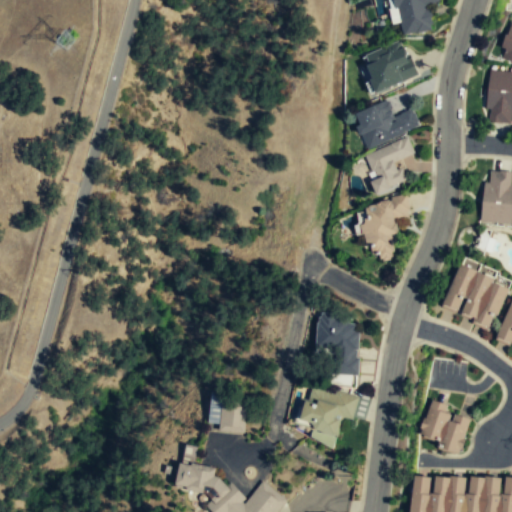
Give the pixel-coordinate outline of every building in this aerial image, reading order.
[(387,0),(392,25),(399,24),(401,36),(432,31),(427,5),(438,3),(437,0),(387,0)] [(500,59),(511,61),(511,22),(508,22),(500,59)] [(362,56),(374,93),(416,78),(404,41),(362,56)] [(511,72),(489,71),(485,122),(511,123),(511,72)] [(419,129),(413,111),(393,118),(387,102),(353,114),(365,148),(419,129)] [(405,182),(398,160),(414,155),(408,138),(358,155),(371,194),(405,182)] [(511,206),(511,171),(483,171),(480,223),(511,224),(511,206)] [(369,263),(398,258),(391,220),(410,217),(406,195),(357,205),(369,263)] [(458,264),(441,307),(491,328),(508,285),(458,264)] [(511,346),(511,298),(496,340),(511,346)] [(335,318),(306,319),(308,352),(316,351),(318,374),(338,373),(335,318)] [(339,416),(348,418),(353,397),(298,385),(290,421),(313,426),(310,442),(332,447),(339,416)] [(243,431),(244,395),(208,394),(208,430),(243,431)] [(447,405),(428,400),(418,441),(461,451),(469,419),(445,413),(447,405)] [(277,511),(284,502),(284,499),(260,483),(251,498),(247,498),(217,479),(217,471),(192,464),(179,464),(173,487),(175,488),(205,497),(208,499),(208,511),(277,511)] [(511,511),(511,478),(411,476),(410,511),(511,511)]
